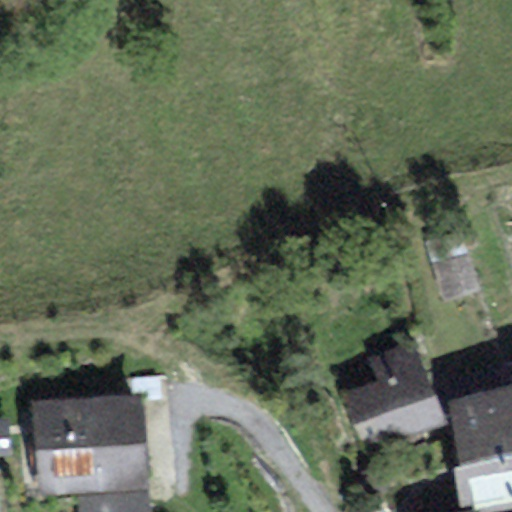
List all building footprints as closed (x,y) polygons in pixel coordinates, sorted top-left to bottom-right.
[(442,410),(420,348),(380,362),(386,379),(351,391),(366,436),(442,410)] [(511,498),(511,387),(468,399),(454,403),(482,506),(511,498)] [(138,398),(38,405),(43,479),(143,472),(138,398)] [(0,446),(10,446),(9,420),(0,420),(0,446)] [(158,511),(158,498),(87,502),(87,511),(158,511)]
